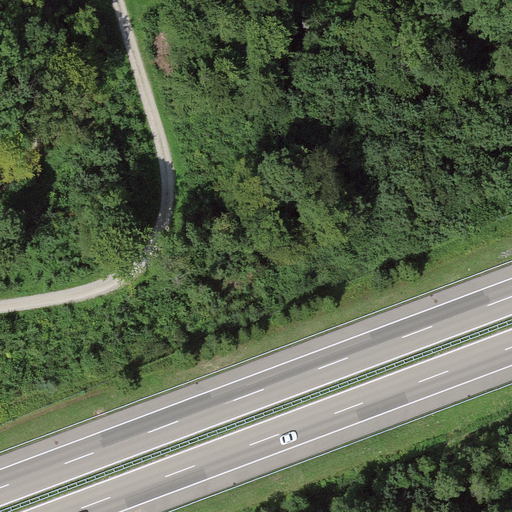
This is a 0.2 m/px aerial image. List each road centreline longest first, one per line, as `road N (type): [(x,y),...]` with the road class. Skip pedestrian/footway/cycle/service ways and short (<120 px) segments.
road 1 (motorway): [(511,298),(0,489)]
road 2 (motorway): [(75,511),(511,348)]
road 3 (track): [(0,307),(83,297),(127,269),(156,233),(164,174),(125,0)]
